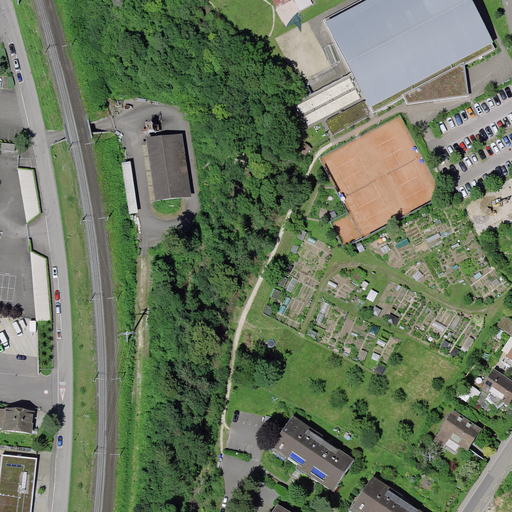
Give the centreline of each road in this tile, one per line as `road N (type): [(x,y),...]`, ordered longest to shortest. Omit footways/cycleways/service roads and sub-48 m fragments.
road 1 (unclassified): [(59,511),(67,404),(61,255),(2,0)]
road 2 (track): [(302,330),(329,272),(347,264),(370,266),(466,312),(511,294)]
